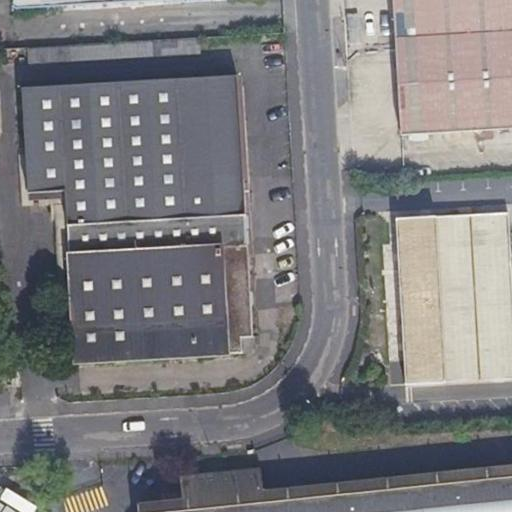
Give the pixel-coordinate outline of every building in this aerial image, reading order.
[(511,0),(394,0),(403,136),(511,129),(511,0)] [(27,191),(46,190),(65,189),(76,360),(244,350),(243,335),(256,334),(240,75),(21,87),(27,191)] [(511,378),(511,264),(510,231),(511,230),(511,211),(400,218),(411,385),(511,378)] [(0,383),(8,383),(17,382),(16,361),(0,362),(0,383)] [(511,511),(511,472),(261,493),(258,471),(179,478),(180,493),(180,500),(160,502),(136,504),(136,511),(511,511)] [(159,494),(160,502),(180,500),(180,493),(159,494)]
